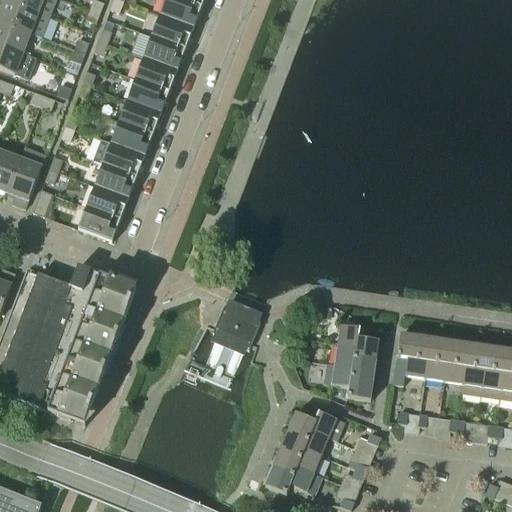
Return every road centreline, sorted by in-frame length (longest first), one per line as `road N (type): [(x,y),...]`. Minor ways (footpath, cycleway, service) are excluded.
road 1 (residential): [(238,0),(134,274),(0,224)]
road 2 (tertiary): [(168,511),(0,443)]
road 3 (residential): [(511,464),(387,437)]
